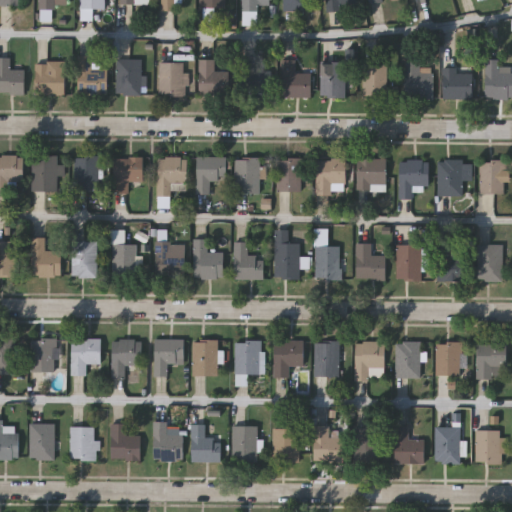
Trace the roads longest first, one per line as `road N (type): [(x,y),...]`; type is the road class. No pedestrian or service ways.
road 1 (residential): [(0,499),(511,496)]
road 2 (residential): [(0,130),(511,131)]
road 3 (residential): [(511,314),(0,314)]
